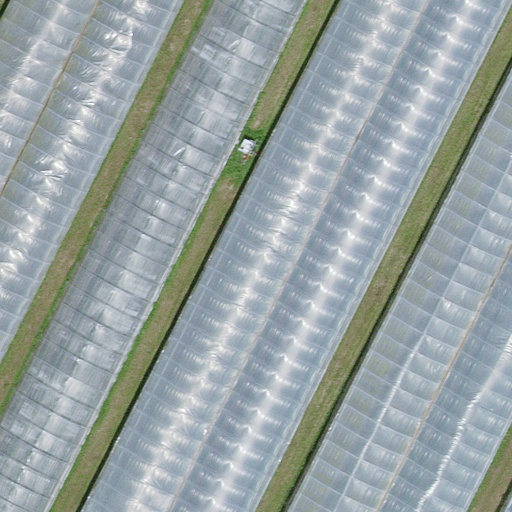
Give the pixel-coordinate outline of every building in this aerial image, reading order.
[(0,325),(165,0),(98,0),(0,193),(0,325)] [(35,511),(296,0),(210,0),(0,413),(0,511),(35,511)] [(0,160),(81,0),(4,0),(0,8),(0,160)] [(149,511),(412,0),(335,0),(73,511),(149,511)] [(236,511),(499,0),(428,0),(165,511),(236,511)] [(360,511),(511,212),(511,57),(283,511),(360,511)] [(448,511),(511,387),(511,242),(374,511),(448,511)] [(511,511),(511,484),(497,511),(511,511)]
